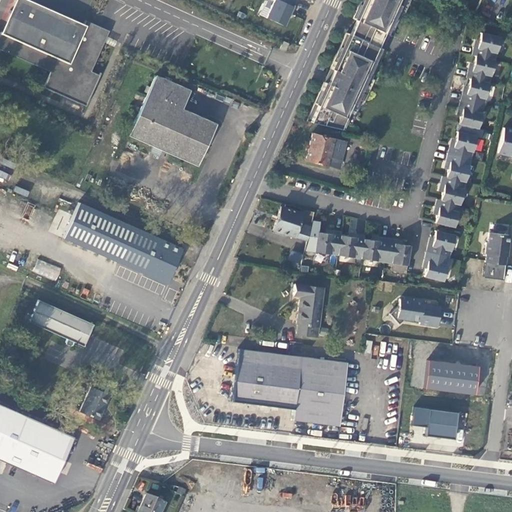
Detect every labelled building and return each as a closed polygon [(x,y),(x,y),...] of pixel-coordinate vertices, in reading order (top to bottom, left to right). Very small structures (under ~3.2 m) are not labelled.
[(87,20),(84,27),(22,0),(18,0),(4,34),(0,32),(0,48),(52,71),(46,85),(44,85),(43,86),(88,106),(103,72),(101,72),(100,74),(92,71),(108,36),(94,30),(97,24),(87,20)] [(294,7),(290,5),(292,0),(272,0),(265,17),(283,25),(289,14),(290,15),(294,7)] [(361,0),(354,18),(357,19),(392,35),(402,14),(404,15),(411,0),(361,0)] [(392,35),(357,19),(351,33),(386,49),(392,35)] [(325,81),(307,120),(344,129),(348,121),(352,123),(360,106),(363,107),(376,79),(373,77),(386,49),(351,33),(350,33),(347,32),(331,68),(334,69),(328,83),(325,81)] [(500,36),(480,32),(477,46),(473,45),(471,53),(475,54),(471,69),(468,68),(466,76),(469,77),(466,92),(462,91),(458,107),(462,108),(458,123),(477,127),(481,112),(479,111),(481,104),(483,97),(485,98),(489,82),(486,81),(488,74),(490,75),(494,59),(492,58),(493,51),(496,52),(500,36)] [(128,134),(197,165),(215,123),(183,107),(190,89),(155,74),(128,134)] [(511,132),(511,130),(503,128),(496,153),(511,156),(511,132)] [(477,135),(458,130),(454,145),(450,144),(446,160),(450,161),(450,162),(447,176),(443,175),(441,183),(445,184),(441,199),(437,198),(435,206),(439,207),(436,222),(455,226),(459,211),(456,210),(458,203),(460,204),(464,188),(462,187),(464,180),(466,181),(470,165),(467,164),(471,150),(473,151),(477,135)] [(345,142),(312,133),(304,157),(338,167),(345,142)] [(182,247),(78,201),(62,237),(166,283),(182,247)] [(280,204),(273,228),(294,235),(307,239),(307,238),(310,224),(299,220),(302,211),(280,204)] [(332,232),(317,230),(314,249),(330,252),(330,249),(338,250),(337,253),(353,255),(354,253),(361,254),(360,256),(377,259),(377,256),(392,259),(391,261),(407,263),(410,244),(395,242),(395,238),(379,235),(379,239),(363,237),(364,233),(356,232),(356,236),(340,233),(341,230),(333,228),(332,232)] [(454,234),(435,229),(431,244),(427,244),(423,259),(427,260),(423,275),(443,280),(447,264),(444,263),(448,249),(450,249),(454,234)] [(507,246),(508,234),(489,231),(487,242),(486,241),(485,252),(486,253),(485,261),(505,264),(506,255),(507,255),(508,246),(507,246)] [(288,260),(299,264),(302,254),(291,251),(288,260)] [(32,271),(55,281),(61,268),(38,258),(32,271)] [(503,279),(505,264),(485,261),(483,276),(503,279)] [(135,283),(139,274),(120,265),(116,275),(135,283)] [(300,295),(295,333),(318,336),(325,286),(296,281),(294,295),(300,295)] [(399,297),(398,304),(388,312),(398,323),(404,317),(419,320),(418,322),(436,325),(439,306),(422,303),(422,299),(413,297),(412,300),(399,297)] [(93,323),(39,299),(29,319),(84,344),(93,323)] [(346,363),(239,349),(233,399),(295,407),(294,420),(337,425),(346,363)] [(477,394),(480,365),(426,361),(424,390),(477,394)] [(100,418),(110,396),(90,387),(79,409),(100,418)] [(74,437),(0,403),(0,457),(53,482),(74,437)] [(455,410),(428,407),(428,410),(425,428),(424,436),(451,439),(455,410)] [(411,426),(425,428),(428,410),(414,408),(411,426)] [(161,511),(165,503),(146,495),(137,511),(161,511)]
